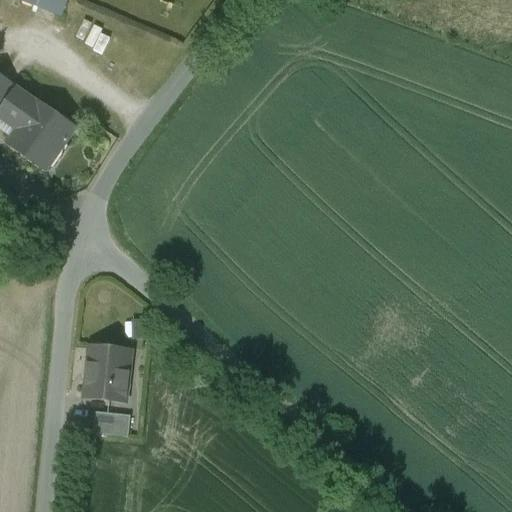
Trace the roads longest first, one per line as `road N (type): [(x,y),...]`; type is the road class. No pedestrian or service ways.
road 1 (unclassified): [(87,231),(404,511)]
road 2 (unclassified): [(46,511),(71,291),(87,231)]
road 3 (residential): [(87,231),(108,179),(237,0)]
